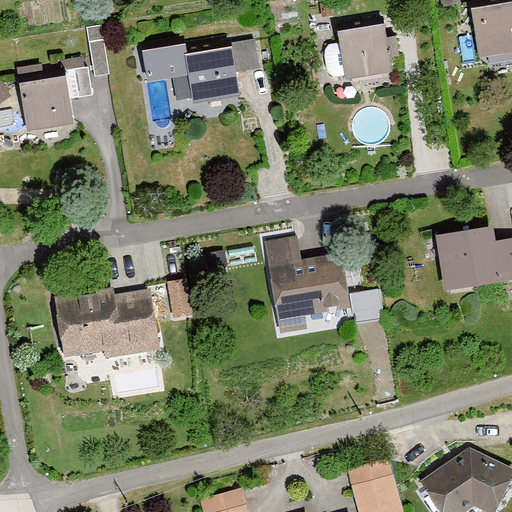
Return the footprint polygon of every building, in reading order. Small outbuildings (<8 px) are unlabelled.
[(511,0),(489,0),(471,3),(479,56),(511,50),(511,0)] [(382,24),(338,31),(345,77),(389,70),(383,32),(382,24)] [(102,26),(87,28),(94,76),(101,75),(109,74),(102,26)] [(185,39),(142,45),(147,78),(188,72),(192,101),(236,94),(232,71),(228,43),(186,49),(185,39)] [(253,39),(228,43),(232,71),(246,69),(257,67),(253,39)] [(63,68),(18,75),(27,130),(71,123),(67,98),(63,72),(63,68)] [(86,68),(63,72),(67,98),(77,96),(90,94),(86,68)] [(8,76),(0,79),(0,127),(25,118),(8,76)] [(446,287),(511,277),(511,239),(494,242),(491,226),(437,235),(446,287)] [(295,235),(267,239),(281,330),(305,327),(303,313),(348,306),(340,254),(299,260),(295,235)] [(236,246),(216,247),(217,270),(237,270),(236,246)] [(172,316),(191,314),(187,277),(168,279),(172,316)] [(356,317),(385,315),(382,285),(353,288),(356,317)] [(105,357),(158,349),(149,290),(112,295),(111,288),(56,295),(64,352),(103,347),(105,357)] [(461,511),(472,504),(487,511),(492,511),(511,471),(511,467),(469,447),(421,483),(442,511),(461,511)] [(401,511),(387,458),(348,468),(351,478),(358,504),(359,511),(401,511)] [(246,511),(243,498),(240,489),(201,500),(204,511),(246,511)]
